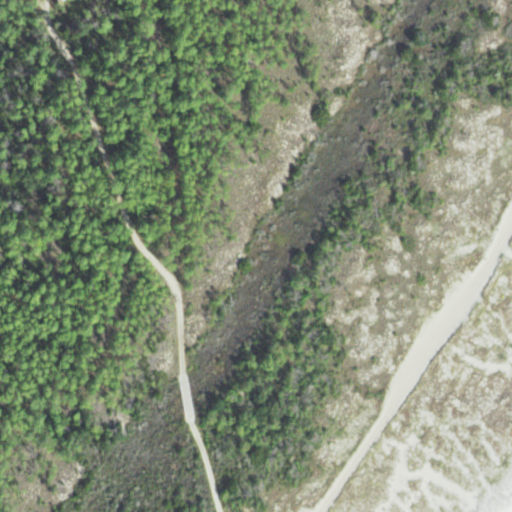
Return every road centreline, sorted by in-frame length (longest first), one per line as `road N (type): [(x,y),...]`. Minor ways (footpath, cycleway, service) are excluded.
road 1 (track): [(45,0),(135,238),(179,289),(182,372)]
road 2 (track): [(319,511),(511,224)]
